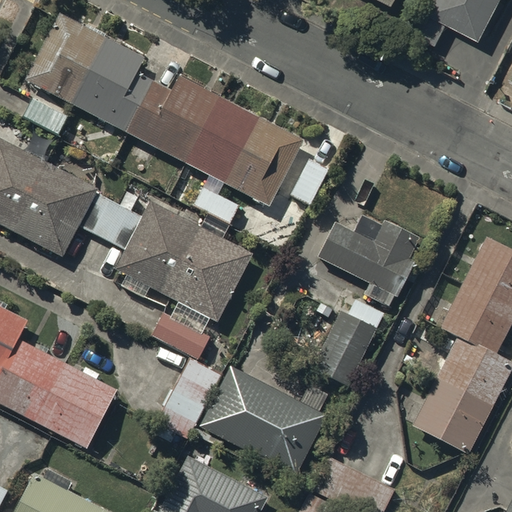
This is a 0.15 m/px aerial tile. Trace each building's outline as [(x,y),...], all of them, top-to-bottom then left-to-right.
[(441,0),(433,15),(479,39),(499,0),(441,0)] [(436,48),(446,29),(417,13),(407,32),(436,48)] [(30,84),(72,106),(105,43),(63,21),(30,84)] [(105,43),(72,106),(129,135),(154,88),(135,79),(143,63),(105,43)] [(170,97),(154,88),(129,135),(190,166),(222,104),(178,81),(170,97)] [(23,122),(58,140),(69,121),(65,119),(33,102),(23,122)] [(222,104),(190,166),(229,186),(261,125),(222,104)] [(300,145),(261,125),(229,186),(268,207),(300,145)] [(0,224),(14,231),(47,168),(0,144),(0,224)] [(328,168),(307,156),(289,192),(310,203),(328,168)] [(97,194),(47,168),(14,231),(65,257),(79,229),(95,197),(97,194)] [(147,223),(95,197),(79,229),(130,255),(147,223)] [(169,298),(201,234),(154,210),(147,223),(130,255),(121,273),(169,298)] [(352,227),(334,217),(318,249),(368,275),(362,286),(386,299),(409,257),(403,254),(414,233),(381,216),(380,219),(361,210),(352,227)] [(252,260),(201,234),(169,298),(219,323),(252,260)] [(511,305),(511,248),(484,234),(440,322),(457,330),(412,419),(466,446),(511,357),(491,347),(511,305)] [(347,311),(340,308),(310,366),(343,382),(381,308),(355,295),(347,311)] [(211,336),(163,310),(152,331),(200,357),(211,336)] [(27,328),(0,313),(0,379),(18,345),(27,328)] [(69,371),(18,345),(0,379),(0,403),(42,425),(69,371)] [(217,371),(188,356),(158,415),(186,430),(217,371)] [(321,411),(229,363),(200,419),(291,467),(321,411)] [(118,395),(69,371),(42,425),(90,450),(118,395)] [(379,511),(393,488),(331,453),(313,486),(360,511),(379,511)] [(257,511),(266,495),(189,455),(158,511),(257,511)] [(41,473),(34,470),(11,511),(113,511),(64,486),(69,476),(46,464),(41,473)] [(343,511),(345,510),(308,491),(296,511),(343,511)] [(511,511),(511,496),(503,511),(511,511)]
